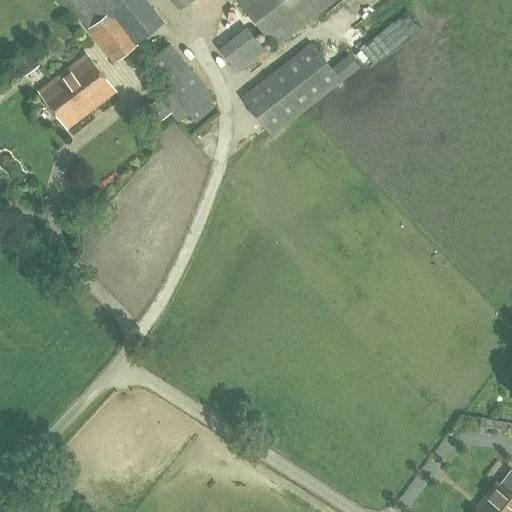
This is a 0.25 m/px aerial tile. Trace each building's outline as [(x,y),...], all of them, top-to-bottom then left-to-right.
[(136,46),(136,45),(165,23),(147,0),(65,0),(87,28),(87,29),(113,63),(136,46)] [(171,0),(180,10),(192,0),(171,0)] [(237,0),(274,48),(335,0),(237,0)] [(355,0),(353,3),(368,16),(382,0),(355,0)] [(271,136),(342,81),(312,42),(240,97),(271,136)] [(196,123),(216,106),(208,96),(212,93),(171,43),(145,64),(168,92),(160,99),(179,122),(188,114),(196,123)] [(24,75),(39,63),(30,51),(14,62),(24,75)] [(67,127),(115,91),(86,54),(39,91),(67,127)] [(351,81),(368,69),(362,61),(346,72),(351,81)] [(172,113),(160,99),(140,113),(151,127),(172,113)] [(511,511),(511,488),(506,495),(496,487),(476,511),(511,511)]
